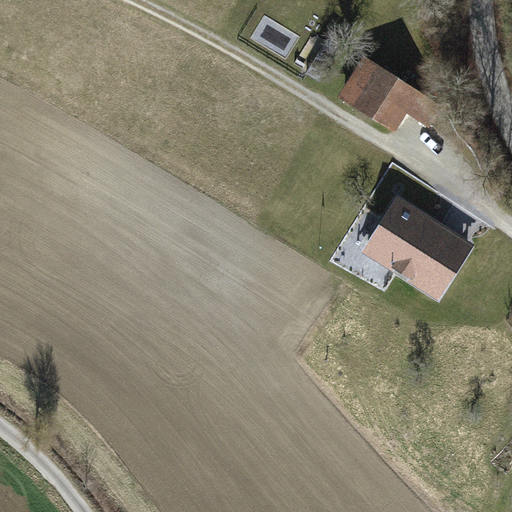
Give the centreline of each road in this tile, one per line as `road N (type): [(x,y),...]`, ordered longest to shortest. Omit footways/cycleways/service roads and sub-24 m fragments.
road 1 (track): [(144,0),(435,172),(511,230)]
road 2 (tertiary): [(511,126),(486,48),(486,0)]
